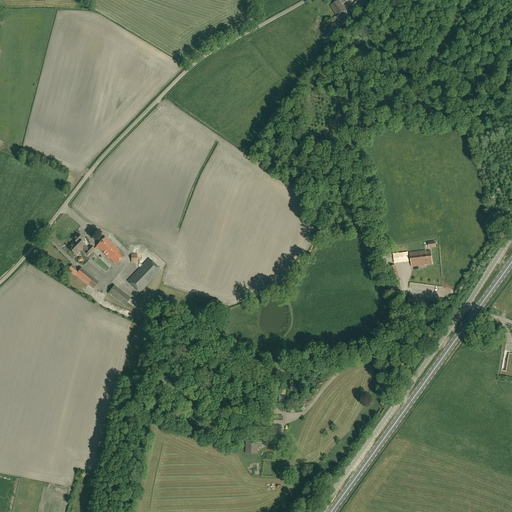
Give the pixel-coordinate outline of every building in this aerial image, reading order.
[(339,0),(330,6),(336,16),(346,10),(342,4),(348,0),(341,0),(340,1),(339,0)] [(344,18),(339,25),(343,28),(348,21),(344,18)] [(73,239),(75,241),(68,248),(74,253),(78,250),(79,251),(82,248),(85,252),(88,255),(94,249),(91,246),(88,249),(80,241),(83,239),(78,234),(73,239)] [(96,246),(109,258),(116,264),(124,256),(117,250),(118,249),(105,237),(96,246)] [(423,251),(410,253),(411,267),(425,265),(432,264),(430,251),(424,252),(423,251)] [(161,270),(149,259),(128,282),(139,293),(161,270)] [(392,282),(399,280),(395,265),(387,268),(392,282)] [(110,293),(128,303),(133,294),(116,284),(110,293)] [(106,300),(103,308),(136,319),(138,311),(106,300)] [(228,359),(225,355),(218,360),(217,358),(213,361),(218,367),(228,359)] [(273,424),(282,424),(282,415),(273,415),(273,424)] [(245,453),(256,454),(257,444),(264,445),(266,447),(272,441),(273,442),(279,437),(272,429),(264,436),(264,438),(265,439),(262,442),(246,441),(245,453)]
